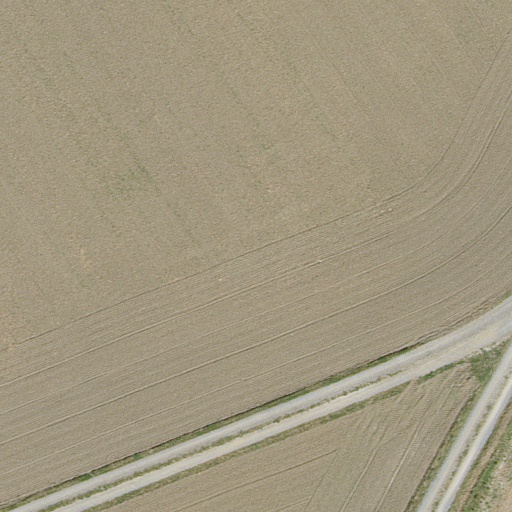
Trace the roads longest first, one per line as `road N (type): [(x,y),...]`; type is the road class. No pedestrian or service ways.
road 1 (track): [(5,511),(511,317)]
road 2 (track): [(422,511),(511,351)]
